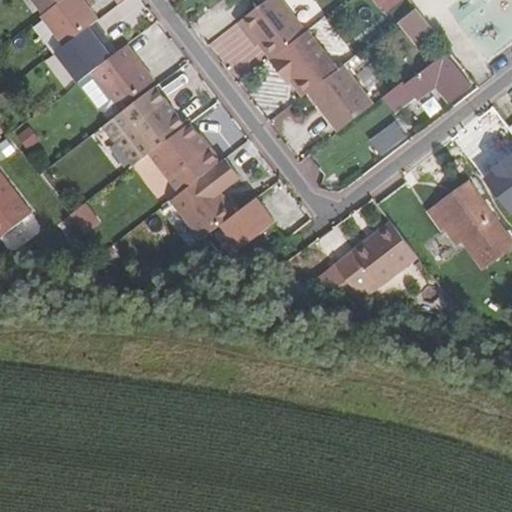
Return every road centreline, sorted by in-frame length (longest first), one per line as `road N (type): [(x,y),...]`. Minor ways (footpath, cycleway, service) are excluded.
road 1 (residential): [(157,0),(326,217)]
road 2 (residential): [(511,75),(326,217)]
